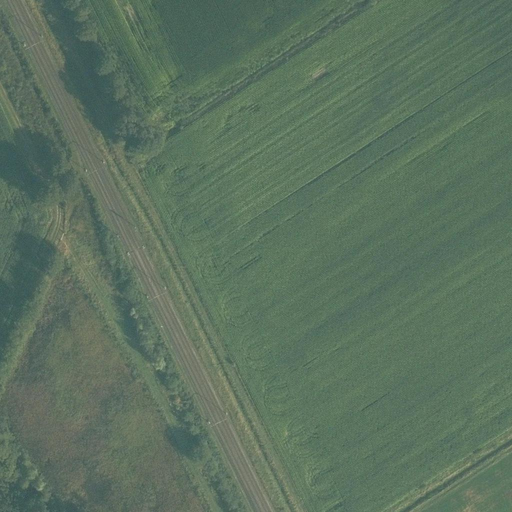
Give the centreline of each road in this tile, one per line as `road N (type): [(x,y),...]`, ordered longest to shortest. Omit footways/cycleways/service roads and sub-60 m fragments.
road 1 (track): [(47,0),(300,511)]
road 2 (track): [(0,348),(53,239),(55,194)]
road 3 (track): [(0,82),(55,194)]
